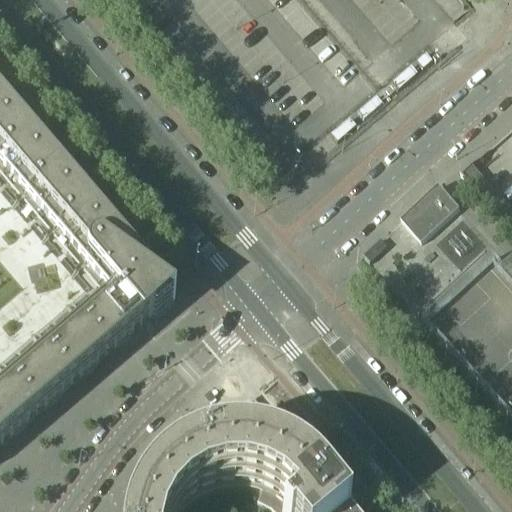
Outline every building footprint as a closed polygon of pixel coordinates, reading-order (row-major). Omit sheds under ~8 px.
[(424,57),(415,65),(422,72),(431,64),(424,57)] [(410,69),(391,85),(398,92),(416,76),(410,69)] [(374,99),(356,115),(362,123),(380,107),(374,99)] [(0,449),(13,438),(24,429),(48,409),(59,399),(82,379),(94,369),(117,349),(128,340),(153,319),(150,316),(167,301),(149,288),(153,285),(148,279),(111,235),(108,232),(99,221),(96,218),(81,201),(79,198),(69,187),(66,184),(51,166),(49,163),(39,152),(37,149),(22,131),(19,128),(9,117),(7,114),(0,105),(0,449)] [(348,122),(330,137),(336,145),(355,129),(348,122)] [(459,213),(439,190),(401,225),(421,247),(459,213)] [(344,511),(325,488),(308,472),(296,463),(276,453),(270,451),(263,449),(257,448),(250,446),(243,446),(237,445),(230,446),(223,446),(216,447),(210,448),(203,450),(197,452),(190,454),(184,457),(178,460),(172,464),(167,468),(161,472),(157,476),(155,478),(151,482),(147,486),(143,490),(140,495),(137,500),(134,505),(131,510),(129,511),(175,511),(177,511),(183,505),(193,497),(204,490),(217,486),(230,485),(243,485),(255,487),(268,492),(279,498),(289,507),(293,511),(344,511)]
